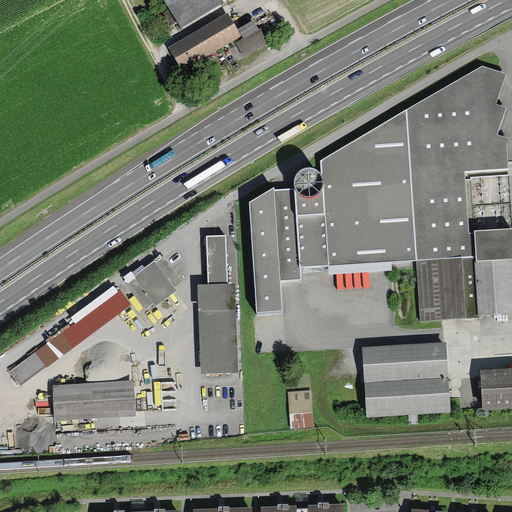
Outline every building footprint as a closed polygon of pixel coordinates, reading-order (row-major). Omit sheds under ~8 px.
[(170,0),(161,6),(172,25),(214,0),(170,0)] [(237,33),(227,17),(171,51),(184,73),(236,43),(244,57),(272,41),(264,27),(258,30),(254,23),(237,33)] [(484,66),(402,110),(320,161),(322,175),(320,173),(318,170),(316,169),(312,168),(309,168),(305,168),(302,170),(299,172),(297,174),(295,177),(294,181),(295,185),(296,189),(275,190),(274,187),(251,202),(257,314),(282,312),(280,281),(301,279),(300,268),(415,260),(419,322),(511,315),(511,211),(507,143),(510,138),(498,135),(507,107),(496,103),(507,74),(484,66)] [(226,236),(207,237),(209,284),(198,285),(202,375),(239,374),(236,283),(228,283),(226,236)] [(135,275),(137,277),(127,285),(145,309),(153,303),(156,307),(178,291),(175,288),(183,282),(163,256),(156,262),(155,260),(135,275)] [(339,272),(340,290),(354,289),(353,271),(339,272)] [(116,279),(73,311),(78,318),(121,286),(116,279)] [(119,290),(11,371),(22,386),(130,305),(119,290)] [(445,343),(363,348),(365,382),(447,377),(445,343)] [(511,368),(480,370),(482,410),(511,408),(511,368)] [(447,377),(365,382),(366,417),(450,413),(447,377)] [(134,381),(54,385),(56,420),(136,416),(134,381)] [(310,393),(290,394),(292,427),(312,426),(310,393)]
